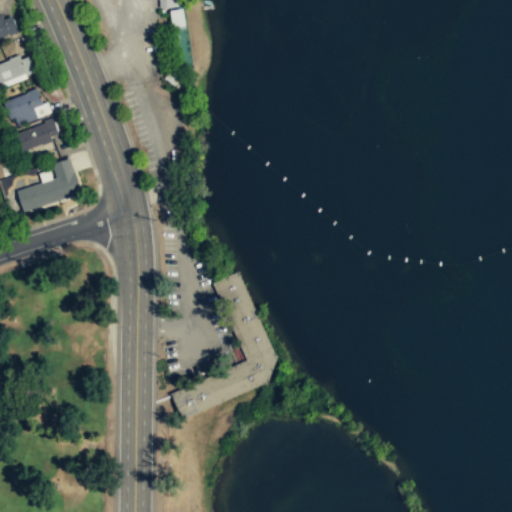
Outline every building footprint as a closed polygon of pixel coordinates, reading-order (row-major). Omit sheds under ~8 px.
[(172,7),(171,0),(158,0),(159,7),(166,8),(172,7)] [(185,28),(182,8),(169,10),(172,30),(185,28)] [(18,30),(8,34),(8,32),(0,35),(0,15),(1,15),(3,18),(11,15),(18,30)] [(24,72),(0,81),(0,61),(18,55),(20,58),(28,55),(34,71),(25,74),(24,72)] [(36,118),(17,125),(14,117),(9,118),(2,101),(36,88),(42,103),(33,107),(36,118)] [(52,116),(42,120),(43,122),(15,132),(21,150),(51,139),(49,135),(58,132),(52,116)] [(69,157),(51,163),(55,177),(16,189),(23,211),(80,192),(69,157)] [(278,355),(275,354),(244,283),(238,270),(216,280),(212,282),(218,296),(246,360),(170,393),(181,418),(201,411),(268,382),(276,359),(278,355)]
